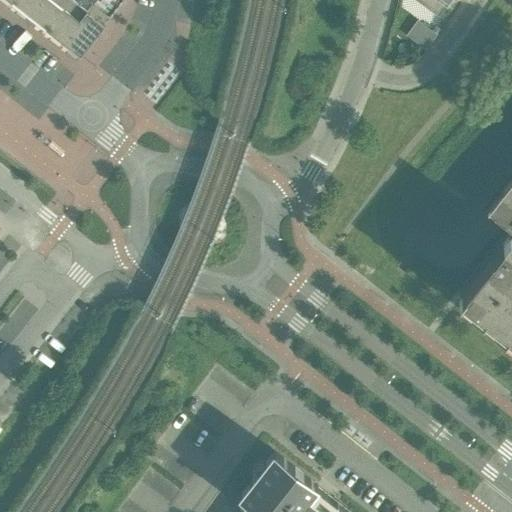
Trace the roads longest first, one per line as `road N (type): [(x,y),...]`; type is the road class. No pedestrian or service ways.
road 1 (residential): [(425,511),(279,396),(260,403),(185,511)]
road 2 (residential): [(246,284),(509,492)]
road 3 (residential): [(511,454),(270,253)]
road 4 (residential): [(365,74),(304,183),(268,206)]
road 5 (residential): [(365,74),(419,79),(484,0)]
road 6 (unclassified): [(94,258),(0,376)]
road 7 (residential): [(89,125),(153,40),(170,0)]
road 8 (residential): [(268,206),(241,178),(167,162),(147,172)]
